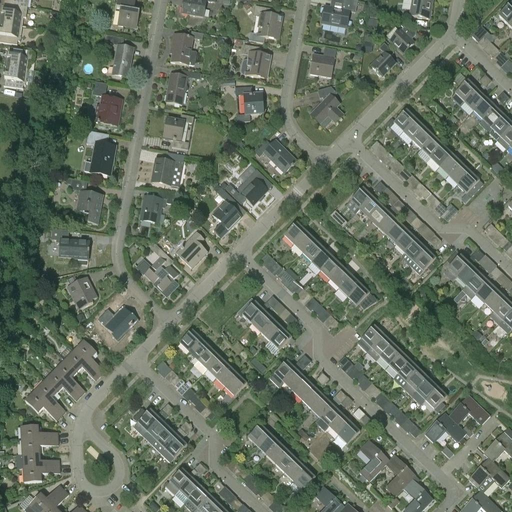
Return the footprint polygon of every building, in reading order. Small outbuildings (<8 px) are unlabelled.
[(4,0),(3,6),(27,9),(28,0),(4,0)] [(121,11),(118,27),(137,31),(141,9),(135,8),(136,0),(135,0),(118,0),(117,10),(121,11)] [(189,0),(184,0),(182,16),(203,20),(206,3),(215,5),(216,0),(199,0),(199,2),(189,0)] [(343,0),(342,11),(325,8),(321,25),(346,30),(349,13),(355,14),(358,3),(343,0)] [(412,0),(409,18),(430,21),(433,0),(412,0)] [(508,27),(511,22),(511,5),(498,18),(508,27)] [(26,19),(27,9),(3,6),(2,13),(1,17),(0,17),(0,24),(22,28),(23,19),(26,19)] [(264,45),(265,40),(276,42),(278,30),(280,30),(282,20),(272,18),(273,12),(255,9),(253,18),(260,19),(257,36),(250,35),(249,42),(264,45)] [(54,23),(57,22),(58,14),(52,14),(52,13),(49,15),(54,23)] [(19,43),(22,28),(0,24),(0,44),(17,47),(18,43),(19,43)] [(400,33),(390,43),(403,56),(414,46),(409,41),(412,37),(416,38),(417,30),(406,28),(401,33),(400,33)] [(480,28),(470,37),(478,45),(484,38),(487,34),(480,28)] [(193,40),(202,42),(203,36),(189,33),(188,39),(193,40)] [(364,44),(373,46),(375,37),(366,35),(364,44)] [(191,52),(193,40),(188,39),(174,36),(171,49),(174,50),(171,64),(193,68),(195,67),(197,55),(196,53),(191,52)] [(104,45),(112,46),(113,38),(105,37),(104,45)] [(365,46),(363,54),(371,55),(373,47),(365,46)] [(384,56),(372,69),(378,75),(377,76),(380,78),(381,78),(382,79),(395,65),(389,60),(394,55),(384,46),(379,51),(384,56)] [(243,64),(241,72),(241,74),(242,76),(244,76),(245,77),(264,80),(267,64),(270,64),(271,58),(261,57),(262,50),(244,47),(242,56),(249,57),(248,62),(246,62),(245,62),(243,63),(243,64)] [(118,48),(112,77),(128,80),(133,51),(118,48)] [(4,69),(27,72),(29,63),(32,63),(33,57),(30,56),(30,53),(9,50),(8,57),(7,62),(5,61),(4,69)] [(313,56),(310,77),(331,80),(336,52),(325,50),(323,58),(313,56)] [(497,50),(490,57),(493,60),(500,53),(497,50)] [(500,53),(493,60),(496,62),(503,56),(500,53)] [(4,69),(3,76),(5,76),(4,81),(5,81),(4,88),(23,91),(23,87),(25,87),(26,82),(32,83),(33,73),(27,72),(4,69)] [(182,72),(180,79),(187,80),(187,79),(199,81),(200,75),(182,72)] [(171,77),(166,104),(182,107),(185,93),(186,93),(188,92),(188,90),(187,88),(186,88),(187,80),(180,79),(171,77)] [(479,83),(482,86),(488,80),(485,77),(479,83)] [(206,81),(210,87),(215,84),(211,78),(206,81)] [(485,89),(492,83),(488,80),(482,86),(485,89)] [(464,105),(465,105),(478,92),(469,83),(451,100),(460,109),(464,105)] [(94,124),(98,125),(117,128),(122,103),(105,100),(107,86),(96,84),(93,98),(102,99),(101,109),(97,108),(94,124)] [(237,118),(237,125),(251,124),(250,118),(263,117),(262,96),(252,97),(252,90),(235,91),(236,98),(244,97),(245,118),(237,118)] [(324,131),(332,123),(335,126),(343,118),(335,111),(339,107),(334,101),(338,97),(331,90),(318,93),(320,101),(323,100),(324,105),(312,118),(321,127),(320,127),(324,131)] [(487,101),(478,92),(465,105),(474,114),(487,101)] [(506,97),(503,94),(497,101),(500,104),(506,97)] [(506,97),(500,104),(503,107),(510,101),(506,97)] [(483,123),(496,110),(487,101),(474,114),(483,123)] [(505,119),(496,110),(483,123),(480,126),(489,135),(505,119)] [(393,126),(403,135),(416,122),(407,113),(393,126)] [(173,144),(172,150),(188,153),(189,146),(181,144),(184,125),(193,126),(194,120),(181,118),(180,124),(167,121),(163,142),(173,144)] [(498,144),(501,141),(511,128),(511,125),(505,119),(489,135),(498,144)] [(425,131),(416,122),(403,135),(412,144),(425,131)] [(511,128),(501,141),(498,144),(507,152),(510,149),(511,146),(511,128)] [(421,153),(434,139),(425,131),(412,144),(421,153)] [(83,173),(91,175),(111,178),(116,149),(103,146),(105,137),(89,134),(87,144),(96,146),(92,165),(85,164),(83,173)] [(236,141),(230,137),(225,145),(230,149),(236,141)] [(443,148),(434,139),(421,153),(430,162),(443,148)] [(239,149),(243,146),(239,141),(235,144),(239,149)] [(259,159),(263,155),(284,176),(297,163),(275,142),(271,147),(267,142),(255,154),(259,159)] [(380,146),(377,143),(370,149),(373,152),(380,146)] [(439,171),(452,157),(443,148),(430,162),(439,171)] [(176,162),(183,164),(184,158),(167,155),(165,162),(155,161),(151,184),(171,188),(176,162)] [(486,164),(490,160),(485,156),(481,160),(486,164)] [(461,166),(452,157),(439,171),(448,179),(461,166)] [(386,164),(389,167),(395,161),(392,158),(386,164)] [(398,164),(395,161),(389,167),(392,170),(398,164)] [(457,188),(470,174),(461,166),(448,179),(457,188)] [(253,208),(268,193),(261,186),(266,181),(256,172),(237,192),(240,195),(239,196),(230,188),(226,192),(241,207),(246,201),(253,208)] [(479,183),(470,174),(457,188),(466,197),(479,183)] [(407,185),(413,178),(410,175),(404,182),(407,185)] [(413,178),(407,185),(410,188),(416,181),(413,178)] [(87,185),(72,182),(67,181),(66,186),(71,187),(70,192),(80,194),(77,213),(90,216),(88,226),(98,228),(103,198),(86,195),(87,185)] [(377,193),(383,187),(380,184),(374,190),(377,193)] [(221,190),(219,188),(217,186),(213,191),(217,195),(226,203),(212,217),(221,226),(214,234),(221,241),(242,219),(235,212),(239,207),(223,192),(221,190)] [(380,197),(387,190),(383,187),(377,193),(380,197)] [(359,212),(372,199),(363,190),(346,208),(355,217),(359,213),(359,212)] [(425,202),(431,196),(428,193),(422,199),(425,202)] [(165,210),(166,205),(175,207),(177,197),(158,194),(157,201),(144,198),(140,222),(159,226),(161,210),(165,210)] [(431,196),(425,202),(428,205),(434,199),(431,196)] [(368,221),(381,208),(372,199),(359,212),(359,213),(368,221)] [(395,211),(402,205),(398,201),(392,208),(395,211)] [(399,214),(405,208),(402,205),(395,211),(399,214)] [(381,208),(368,221),(377,230),(395,211),(392,208),(387,213),(381,208)] [(395,211),(377,230),(386,239),(399,225),(394,220),(399,214),(395,211)] [(446,211),(440,217),(443,220),(449,214),(446,211)] [(347,223),(343,219),(338,224),(342,228),(347,223)] [(413,229),(420,222),(416,219),(410,225),(413,229)] [(416,232),(423,225),(420,222),(413,229),(416,232)] [(284,238),(293,247),(306,234),(297,225),(284,238)] [(399,225),(386,239),(395,248),(408,234),(399,225)] [(491,226),(484,232),(487,235),(494,229),(491,226)] [(61,244),(59,260),(89,262),(90,244),(68,243),(69,233),(53,232),(52,243),(61,244)] [(197,234),(176,256),(192,271),(208,254),(199,246),(204,241),(197,234)] [(315,243),(306,234),(293,247),(302,256),(315,243)] [(408,234),(395,248),(404,256),(417,243),(408,234)] [(428,243),(432,246),(438,240),(435,237),(428,243)] [(438,240),(432,246),(435,249),(441,243),(438,240)] [(506,241),(500,247),(503,250),(509,244),(506,241)] [(312,264),(324,252),(315,243),(302,256),(312,264)] [(417,243),(404,256),(413,265),(426,252),(417,243)] [(511,246),(509,244),(503,250),(506,253),(511,246)] [(142,265),(137,270),(167,299),(179,286),(175,282),(179,278),(166,265),(170,261),(155,247),(151,251),(161,261),(152,270),(148,266),(142,265)] [(333,260),(324,252),(312,264),(321,273),(333,260)] [(426,252),(413,265),(423,274),(436,261),(426,252)] [(472,258),(475,261),(481,255),(478,252),(472,258)] [(447,263),(442,268),(446,272),(443,275),(452,284),(456,280),(457,280),(470,266),(475,261),(472,258),(467,263),(461,257),(456,253),(454,256),(447,263)] [(261,262),(264,265),(270,258),(267,255),(261,262)] [(478,264),(484,258),(481,255),(475,261),(478,264)] [(330,282),(342,269),(333,260),(321,273),(330,282)] [(470,266),(457,280),(466,289),(479,275),(470,266)] [(351,278),(342,269),(330,282),(339,291),(351,278)] [(499,272),(496,269),(490,276),(493,279),(499,272)] [(276,276),(279,279),(285,273),(282,270),(276,276)] [(499,272),(493,279),(496,282),(502,275),(499,272)] [(279,279),(282,282),(288,276),(285,273),(279,279)] [(466,289),(462,293),(471,301),(475,298),(488,284),(485,280),(479,275),(466,289)] [(339,291),(348,299),(360,287),(351,278),(339,291)] [(87,279),(67,289),(79,312),(93,305),(92,303),(97,300),(87,279)] [(488,284),(475,298),(484,306),(497,293),(488,284)] [(360,287),(348,299),(353,304),(348,309),(352,313),(358,307),(364,312),(377,303),(374,298),(373,299),(360,287)] [(294,294),(297,297),(303,291),(300,288),(294,294)] [(297,297),(300,300),(306,294),(303,291),(297,297)] [(497,293),(484,306),(493,315),(507,301),(497,293)] [(269,308),(276,301),(272,298),(266,305),(269,308)] [(276,301),(269,308),(272,311),(279,305),(276,301)] [(499,328),(511,313),(511,306),(507,301),(493,315),(490,319),(499,328)] [(255,304),(242,317),(252,326),(264,313),(269,308),(266,305),(261,310),(255,304)] [(315,315),(321,308),(318,305),(312,312),(315,315)] [(108,311),(98,322),(112,336),(111,337),(118,344),(139,322),(132,315),(131,316),(122,308),(114,317),(108,311)] [(315,315),(318,318),(324,311),(321,308),(315,315)] [(261,335),(273,322),(264,313),(252,326),(261,335)] [(511,333),(511,332),(511,313),(499,328),(508,336),(511,333)] [(78,323),(84,320),(82,315),(76,318),(78,323)] [(287,326),(294,319),(290,316),(284,322),(287,326)] [(297,322),(294,319),(287,326),(291,329),(297,322)] [(273,322),(261,335),(270,344),(282,331),(279,328),(273,322)] [(333,333),(340,326),(337,323),(330,330),(333,333)] [(384,337),(374,328),(357,346),(367,355),(384,337)] [(270,344),(265,348),(275,357),(279,353),(292,340),(282,331),(270,344)] [(478,341),(482,337),(477,331),(473,336),(478,341)] [(201,342),(192,333),(180,345),(189,354),(201,342)] [(393,346),(384,337),(367,355),(376,364),(380,360),(393,346)] [(210,350),(201,342),(189,354),(198,363),(210,350)] [(104,374),(105,374),(91,361),(97,355),(84,343),(74,353),(100,379),(104,374)] [(389,368),(402,355),(393,346),(380,360),(389,368)] [(207,372),(219,359),(210,350),(198,363),(194,367),(203,376),(207,372)] [(64,364),(77,376),(82,371),(95,383),(100,379),(74,353),(64,364)] [(398,377),(411,364),(402,355),(389,368),(398,377)] [(298,363),(302,366),(308,360),(304,357),(298,363)] [(228,368),(219,359),(207,372),(216,381),(228,368)] [(338,365),(341,368),(347,362),(344,359),(338,365)] [(256,370),(261,365),(255,360),(254,361),(251,364),(256,370)] [(311,364),(308,360),(302,366),(305,370),(311,364)] [(156,369),(159,372),(165,366),(162,363),(156,369)] [(274,376),(270,381),(279,390),(284,385),(296,372),(302,366),(298,363),(293,369),(287,363),(274,376)] [(85,394),(72,381),(77,376),(64,364),(54,374),(81,399),(85,394)] [(420,373),(411,364),(398,377),(394,381),(403,390),(420,373)] [(225,390),(237,377),(228,368),(216,381),(225,390)] [(296,372),(284,385),(293,394),(305,381),(296,372)] [(412,399),(429,381),(420,373),(403,390),(412,399)] [(81,399),(54,374),(45,384),(58,396),(63,391),(76,403),(81,399)] [(360,374),(353,380),(356,383),(363,377),(360,374)] [(326,378),(322,375),(316,381),(320,384),(326,378)] [(247,386),(237,377),(225,390),(234,399),(247,386)] [(363,377),(356,383),(360,386),(366,380),(363,377)] [(171,384),(174,387),(181,381),(178,378),(171,384)] [(326,378),(320,384),(323,387),(329,381),(326,378)] [(184,384),(181,381),(174,387),(177,390),(184,384)] [(305,381),(293,394),(302,403),(314,390),(305,381)] [(438,390),(429,381),(412,399),(421,408),(425,404),(438,390)] [(58,396),(45,384),(35,394),(61,419),(66,414),(53,402),(58,396)] [(314,390),(302,403),(311,411),(323,399),(314,390)] [(447,399),(438,390),(425,404),(434,412),(447,399)] [(375,400),(381,394),(378,391),(372,397),(375,400)] [(332,403),(334,405),(344,396),(340,392),(333,400),(332,403)] [(61,419),(35,394),(26,404),(30,408),(31,408),(39,416),(44,411),(57,424),(61,419)] [(384,397),(381,394),(375,400),(378,404),(384,397)] [(190,402),(193,405),(199,398),(196,395),(190,402)] [(339,406),(347,399),(344,396),(334,405),(336,407),(339,406)] [(457,428),(469,416),(481,428),(490,418),(469,397),(448,418),(448,419),(457,428)] [(202,401),(199,398),(193,405),(196,408),(202,401)] [(323,399),(311,411),(320,420),(332,407),(323,399)] [(171,409),(168,406),(161,412),(165,415),(171,409)] [(329,429),(341,416),(332,407),(320,420),(316,424),(325,433),(329,429)] [(33,416),(36,413),(31,408),(30,408),(28,411),(33,416)] [(168,419),(174,412),(171,409),(165,415),(165,416),(168,419)] [(396,409),(390,415),(393,418),(399,412),(396,409)] [(356,419),(362,413),(358,410),(352,416),(356,419)] [(137,425),(133,429),(143,439),(165,416),(165,415),(161,412),(156,417),(151,412),(147,416),(142,411),(133,421),(137,425)] [(399,412),(393,418),(396,421),(402,415),(399,412)] [(211,422),(217,416),(214,413),(208,419),(211,422)] [(365,416),(362,413),(356,419),(359,423),(365,416)] [(165,416),(143,439),(152,448),(169,430),(163,424),(168,419),(165,416)] [(341,416),(329,429),(338,438),(350,425),(341,416)] [(425,436),(433,445),(445,433),(457,445),(466,436),(457,428),(448,419),(448,418),(445,416),(425,436)] [(189,426),(186,423),(180,430),(183,433),(189,426)] [(340,447),(344,443),(347,447),(360,434),(350,425),(338,438),(334,441),(340,447)] [(192,430),(189,426),(183,433),(186,436),(192,430)] [(414,426),(408,433),(411,436),(415,440),(421,434),(417,429),(414,426)] [(247,440),(257,450),(270,436),(260,427),(247,440)] [(21,443),(58,441),(58,434),(39,436),(39,428),(21,429),(21,443)] [(169,430),(152,448),(161,457),(178,439),(177,438),(183,433),(180,430),(174,435),(169,430)] [(511,433),(508,430),(504,434),(483,455),(488,460),(489,460),(493,465),(493,464),(504,453),(511,460),(511,433)] [(178,439),(161,457),(170,466),(174,462),(188,448),(181,441),(186,436),(183,433),(177,438),(178,439)] [(279,445),(270,436),(257,450),(266,458),(279,445)] [(22,457),(40,456),(40,448),(58,447),(58,441),(21,443),(22,457)] [(369,484),(385,467),(389,463),(368,442),(359,451),(371,463),(360,475),(362,477),(366,481),(369,484)] [(275,467),(288,453),(279,445),(266,458),(275,467)] [(441,453),(449,460),(453,456),(446,448),(441,453)] [(297,462),(288,453),(275,467),(284,476),(297,462)] [(23,471),(59,469),(59,462),(41,463),(40,456),(22,457),(23,471)] [(230,457),(224,464),(228,467),(234,460),(230,457)] [(394,458),(389,463),(385,467),(397,478),(385,491),(394,500),(403,491),(402,491),(411,482),(412,482),(416,478),(394,458)] [(489,460),(488,460),(468,481),(482,495),(494,483),(501,490),(510,481),(493,464),(493,465),(489,460)] [(293,484),(306,471),(297,462),(284,476),(293,484)] [(203,468),(200,465),(194,471),(197,475),(203,468)] [(203,468),(197,475),(200,478),(206,471),(203,468)] [(59,469),(23,471),(24,485),(42,484),(41,476),(60,475),(59,469)] [(170,484),(165,488),(175,498),(192,480),(197,475),(194,471),(188,477),(182,471),(170,484)] [(315,480),(306,471),(293,484),(302,493),(315,480)] [(243,481),(249,475),(246,472),(240,478),(243,481)] [(249,475),(243,481),(246,484),(252,478),(249,475)] [(184,506),(188,502),(201,489),(192,480),(175,498),(184,506)] [(402,491),(403,491),(414,502),(404,511),(423,511),(433,502),(412,482),(411,482),(402,491)] [(221,485),(218,483),(212,489),(215,492),(221,485)] [(224,489),(221,485),(215,492),(218,495),(224,489)] [(44,511),(64,492),(59,488),(46,501),(41,496),(24,511),(44,511)] [(188,502),(184,506),(190,511),(196,511),(210,498),(201,489),(188,502)] [(341,511),(344,509),(323,489),(314,498),(326,509),(323,511),(341,511)] [(258,496),(261,499),(267,493),(264,490),(258,496)] [(68,497),(64,492),(44,511),(57,511),(55,510),(68,497)] [(267,493),(261,499),(264,502),(270,496),(267,493)] [(481,511),(499,511),(480,493),(462,511),(479,511),(480,511),(481,511)] [(214,511),(219,507),(210,498),(196,511),(214,511)] [(233,510),(239,503),(236,500),(230,507),(233,510)] [(236,511),(242,506),(239,503),(233,510),(235,511),(236,511)]
